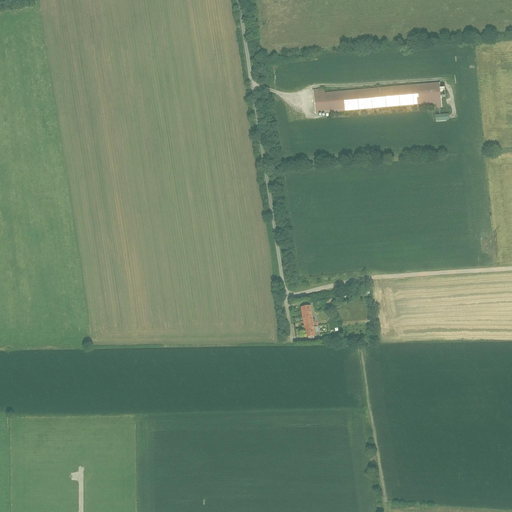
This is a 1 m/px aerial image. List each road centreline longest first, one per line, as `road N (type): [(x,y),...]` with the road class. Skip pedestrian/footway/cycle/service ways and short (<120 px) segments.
road 1 (residential): [(237,0),(292,342)]
road 2 (track): [(384,511),(357,344)]
